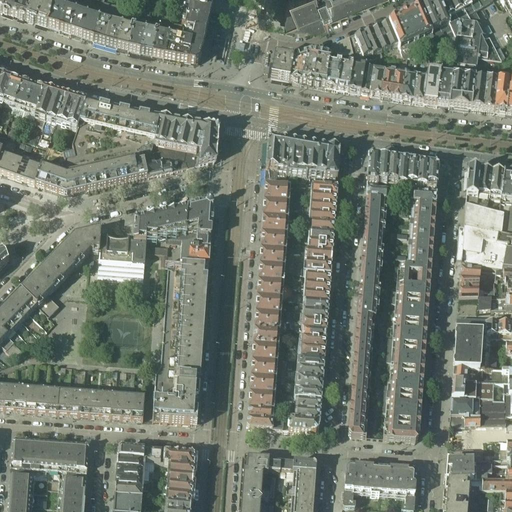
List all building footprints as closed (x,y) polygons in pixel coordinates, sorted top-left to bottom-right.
[(6,0),(1,16),(12,20),(19,0),(6,0)] [(19,0),(12,20),(24,24),(31,0),(19,0)] [(31,0),(24,24),(34,28),(43,0),(31,0)] [(46,32),(53,3),(54,0),(53,0),(48,0),(49,1),(45,0),(43,0),(34,28),(46,32)] [(54,0),(53,3),(46,32),(58,35),(66,4),(54,0)] [(79,0),(66,0),(66,4),(77,8),(79,0)] [(79,0),(77,8),(89,12),(91,2),(91,0),(79,0)] [(91,0),(91,2),(89,12),(101,16),(124,22),(124,19),(126,13),(127,7),(118,4),(117,9),(103,5),(104,0),(91,0)] [(289,30),(363,0),(285,0),(283,10),(285,15),(282,16),(280,23),(287,25),(289,30)] [(448,0),(439,0),(437,1),(446,20),(455,15),(448,0)] [(458,0),(448,0),(455,15),(463,11),(458,0)] [(468,0),(458,0),(463,11),(466,20),(470,18),(466,10),(471,7),(468,1),(469,1),(468,0)] [(493,4),(490,0),(468,0),(469,1),(468,1),(471,7),(475,15),(493,4)] [(511,0),(502,6),(504,9),(507,8),(509,12),(511,10),(511,0)] [(213,5),(190,1),(187,12),(210,16),(213,5)] [(446,20),(437,1),(420,9),(432,38),(440,56),(452,55),(455,54),(456,50),(456,45),(446,20)] [(77,8),(66,4),(58,35),(70,39),(77,8)] [(82,42),(89,12),(77,8),(70,39),(82,42)] [(182,21),(184,11),(176,9),(176,10),(169,9),(167,17),(174,18),(174,20),(182,21)] [(420,9),(405,17),(417,44),(432,38),(420,9)] [(207,27),(210,16),(187,12),(184,11),(182,21),(182,22),(207,27)] [(499,61),(490,44),(482,28),(475,15),(470,18),(466,20),(463,11),(455,15),(446,20),(456,45),(456,50),(455,54),(454,66),(453,75),(452,79),(475,82),(477,62),(499,65),(499,64),(503,62),(499,61)] [(101,16),(89,12),(82,42),(94,46),(101,16)] [(147,27),(149,18),(149,15),(138,12),(136,25),(128,56),(140,58),(147,27)] [(124,22),(101,16),(94,46),(117,53),(124,22)] [(405,17),(389,24),(398,47),(400,52),(417,44),(405,17)] [(136,25),(124,22),(117,53),(128,56),(136,25)] [(182,22),(181,25),(172,23),(171,29),(179,31),(181,33),(205,37),(207,27),(182,22)] [(388,25),(380,28),(390,51),(398,47),(389,24),(388,25)] [(159,30),(147,27),(140,58),(151,61),(159,30)] [(380,28),(372,32),(381,55),(390,51),(380,28)] [(198,67),(205,37),(181,33),(179,31),(171,29),(171,32),(163,63),(166,64),(169,64),(170,65),(194,69),(198,67)] [(161,30),(159,30),(151,61),(163,64),(163,63),(171,32),(161,30)] [(372,32),(363,35),(372,57),(375,65),(378,64),(375,58),(381,55),(372,32)] [(208,65),(206,82),(152,73),(146,115),(214,127),(214,125),(297,137),(298,134),(467,159),(472,125),(303,100),(303,96),(229,85),(232,70),(236,53),(228,51),(231,36),(216,33),(208,65)] [(363,35),(355,39),(363,60),(372,57),(363,35)] [(440,56),(432,38),(417,44),(400,52),(404,61),(407,61),(418,59),(429,58),(434,57),(440,56)] [(364,62),(363,60),(355,39),(349,41),(354,63),(353,65),(365,67),(366,66),(364,62)] [(349,41),(343,44),(342,63),(337,94),(348,96),(353,70),(353,65),(354,63),(349,41)] [(333,48),(325,92),(337,94),(342,63),(343,44),(333,48)] [(331,49),(320,53),(313,90),(325,92),(333,48),(331,49)] [(320,53),(307,58),(302,88),(313,90),(320,53)] [(307,58),(293,63),(289,86),(302,88),(307,58)] [(280,62),(274,61),(270,83),(289,86),(293,63),(292,63),(291,64),(283,62),(280,62)] [(369,62),(368,62),(364,62),(366,66),(365,67),(365,72),(364,72),(373,74),(374,72),(373,72),(374,68),(374,64),(370,65),(369,62)] [(436,110),(440,78),(441,71),(440,71),(440,65),(429,64),(427,76),(427,79),(423,108),(436,110)] [(365,67),(353,65),(353,70),(348,96),(360,98),(364,72),(365,72),(365,67)] [(441,71),(440,78),(436,110),(449,111),(452,79),(453,75),(443,73),(443,71),(441,71)] [(373,74),(364,72),(360,98),(370,100),(373,74)] [(374,72),(373,74),(370,100),(380,101),(384,73),(374,72)] [(384,72),(384,73),(380,101),(391,103),(395,74),(384,72)] [(405,75),(395,74),(391,103),(401,105),(405,75)] [(416,77),(405,75),(401,105),(413,106),(416,77)] [(423,108),(427,79),(416,77),(413,106),(423,108)] [(487,77),(486,83),(482,115),(493,116),(497,85),(498,78),(487,77)] [(0,106),(9,82),(0,78),(0,106)] [(475,82),(452,79),(449,111),(471,114),(475,82)] [(20,86),(9,82),(0,106),(0,107),(11,111),(20,86)] [(486,83),(475,82),(471,114),(482,115),(486,83)] [(509,86),(497,85),(493,116),(505,118),(509,86)] [(31,89),(20,86),(11,111),(22,115),(31,89)] [(42,93),(31,89),(22,115),(33,119),(42,93)] [(43,125),(53,97),(42,93),(33,119),(31,127),(41,130),(43,125)] [(64,100),(53,97),(43,125),(54,129),(64,100)] [(64,133),(74,104),(64,100),(54,129),(64,133)] [(76,131),(85,106),(74,104),(64,133),(74,136),(76,131)] [(152,162),(154,151),(160,123),(135,119),(119,115),(110,113),(95,109),(85,106),(76,131),(74,136),(79,138),(74,153),(75,159),(68,160),(47,152),(41,169),(34,189),(58,197),(65,200),(71,198),(147,181),(144,168),(143,160),(152,162)] [(171,125),(160,123),(154,151),(165,153),(171,125)] [(182,127),(171,125),(165,153),(175,155),(182,127)] [(191,129),(182,127),(175,155),(185,157),(191,129)] [(196,157),(202,131),(191,129),(185,157),(183,166),(185,172),(193,170),(195,160),(196,157)] [(15,140),(16,134),(17,133),(9,130),(7,137),(15,140)] [(216,150),(217,144),(217,137),(215,133),(202,131),(196,157),(195,160),(193,170),(198,169),(200,161),(201,158),(203,149),(216,150)] [(16,134),(15,140),(14,140),(26,144),(28,138),(16,134)] [(39,139),(30,136),(27,144),(37,147),(39,139)] [(280,145),(270,143),(267,146),(265,172),(263,189),(277,190),(278,175),(280,145)] [(289,147),(280,145),(278,175),(287,176),(289,147)] [(299,148),(289,147),(287,176),(287,178),(296,179),(299,148)] [(308,150),(299,148),(296,179),(306,180),(308,150)] [(216,163),(216,150),(203,149),(201,158),(200,161),(198,169),(213,166),(216,163)] [(318,152),(308,150),(306,180),(315,181),(318,152)] [(327,153),(318,152),(315,181),(325,181),(327,153)] [(336,155),(327,153),(325,181),(329,182),(328,191),(336,192),(338,158),(336,155)] [(0,177),(4,179),(11,159),(1,155),(0,158),(0,177)] [(14,182),(21,162),(11,159),(4,179),(14,182)] [(368,162),(365,194),(376,195),(379,161),(371,160),(368,162)] [(386,196),(389,163),(379,161),(376,195),(386,196)] [(24,186),(31,166),(21,162),(14,182),(24,186)] [(168,163),(167,167),(168,167),(171,176),(185,172),(183,166),(168,163)] [(396,188),(398,164),(389,163),(386,196),(387,196),(396,197),(396,196),(396,188)] [(160,164),(153,166),(156,179),(171,176),(168,167),(167,167),(161,168),(160,164)] [(406,196),(408,165),(398,164),(396,188),(396,196),(406,196)] [(416,199),(418,167),(408,165),(406,196),(413,196),(412,198),(416,199)] [(34,189),(41,169),(31,166),(24,186),(34,189)] [(156,179),(153,166),(144,168),(147,181),(156,179)] [(425,199),(427,168),(418,167),(416,199),(425,199)] [(435,169),(427,168),(425,199),(435,200),(437,172),(435,169)] [(479,175),(470,174),(467,176),(465,208),(477,211),(477,203),(479,175)] [(491,176),(479,175),(477,203),(477,211),(477,212),(489,214),(489,204),(491,176)] [(503,178),(491,176),(489,204),(501,206),(503,178)] [(511,178),(503,178),(501,206),(500,207),(511,208),(511,178)] [(287,191),(277,190),(263,189),(262,205),(286,207),(287,191)] [(335,201),(336,192),(328,191),(311,190),(310,199),(335,201)] [(386,207),(387,196),(386,196),(376,195),(365,194),(365,205),(383,206),(386,207)] [(434,210),(435,200),(425,199),(416,199),(412,198),(405,198),(405,207),(410,207),(410,208),(434,210)] [(334,210),(335,201),(310,199),(309,208),(310,208),(334,210)] [(301,213),(302,203),(294,203),(294,213),(301,213)] [(286,207),(262,205),(261,221),(285,223),(286,207)] [(382,221),(383,206),(365,205),(363,224),(384,225),(384,221),(382,221)] [(196,249),(198,229),(210,230),(212,210),(209,207),(137,224),(134,227),(133,245),(145,246),(145,243),(156,243),(156,242),(165,240),(165,247),(196,249)] [(334,210),(310,208),(309,216),(334,218),(334,210)] [(433,231),(434,210),(410,208),(410,211),(414,211),(412,227),(409,227),(408,229),(433,231)] [(489,214),(477,212),(477,211),(465,208),(460,268),(492,272),(493,263),(503,265),(505,253),(511,254),(511,248),(511,239),(502,238),(503,217),(500,215),(494,216),(489,214)] [(334,218),(309,216),(308,225),(309,225),(333,227),(334,218)] [(285,223),(261,221),(260,237),(286,239),(286,235),(284,235),(285,223)] [(380,244),(381,229),(384,230),(384,225),(363,224),(362,243),(380,244)] [(333,227),(309,225),(309,235),(332,236),(333,227)] [(209,250),(210,230),(198,229),(196,249),(209,250)] [(431,252),(433,231),(408,229),(408,232),(412,232),(410,248),(407,248),(407,250),(431,252)] [(100,233),(79,238),(74,239),(73,239),(72,240),(72,241),(71,242),(88,258),(90,256),(99,256),(100,243),(100,233)] [(332,236),(309,235),(308,244),(332,246),(332,236)] [(286,239),(260,237),(259,253),(282,254),(283,242),(286,242),(286,239)] [(47,299),(73,272),(88,258),(71,242),(70,243),(62,250),(62,251),(31,283),(47,299)] [(100,243),(99,256),(96,284),(142,288),(144,257),(145,249),(145,246),(133,245),(133,246),(128,245),(128,243),(127,243),(127,245),(124,245),(124,244),(123,244),(121,243),(119,243),(118,243),(116,242),(113,243),(111,243),(109,243),(109,244),(107,243),(107,242),(106,242),(106,244),(100,243)] [(380,246),(380,244),(362,243),(360,262),(381,264),(381,261),(381,259),(379,259),(380,246)] [(332,246),(308,244),(307,254),(331,256),(332,246)] [(388,246),(380,246),(379,259),(381,259),(381,261),(381,264),(386,264),(388,246)] [(167,251),(145,249),(144,257),(167,258),(167,251)] [(209,250),(196,249),(195,252),(182,251),(172,254),(171,270),(207,272),(209,250)] [(286,251),(285,276),(291,276),(291,278),(293,278),(293,282),(298,282),(298,278),(301,278),(302,265),(293,264),(293,256),(299,257),(300,250),(293,249),(293,252),(286,251)] [(430,274),(431,252),(407,250),(406,253),(410,253),(409,268),(405,268),(405,271),(430,274)] [(282,254),(259,253),(258,268),(281,270),(282,254)] [(330,268),(331,256),(307,254),(306,254),(305,266),(330,268)] [(377,282),(378,268),(381,268),(381,264),(360,262),(359,281),(377,282)] [(511,274),(511,262),(510,262),(509,266),(503,265),(493,263),(492,272),(511,274)] [(329,280),(330,268),(305,266),(305,277),(305,278),(329,280)] [(281,270),(258,268),(257,284),(280,286),(281,270)] [(207,272),(171,270),(167,269),(160,371),(155,379),(151,425),(196,429),(198,391),(196,391),(196,385),(199,386),(207,272)] [(480,273),(460,270),(459,282),(474,283),(479,283),(480,273)] [(412,282),(412,277),(417,278),(417,282),(416,284),(429,285),(430,274),(405,271),(397,271),(397,276),(400,276),(399,283),(412,284),(412,282)] [(511,276),(496,275),(496,283),(496,286),(498,286),(498,284),(511,285),(511,276)] [(328,288),(329,280),(305,278),(305,277),(304,286),(328,288)] [(378,304),(378,300),(378,297),(376,297),(377,282),(359,281),(356,319),(374,321),(375,306),(378,307),(378,304)] [(474,283),(459,282),(458,292),(478,293),(479,283),(474,283)] [(47,299),(31,283),(29,285),(20,292),(21,293),(20,294),(36,310),(47,322),(58,310),(47,299)] [(411,290),(411,286),(412,284),(399,283),(399,289),(396,289),(396,295),(428,297),(429,285),(416,284),(416,287),(416,291),(411,290)] [(280,286),(257,284),(255,300),(279,302),(280,286)] [(498,286),(496,286),(492,287),(493,301),(506,301),(506,294),(511,293),(511,285),(498,284),(498,286)] [(328,297),(328,288),(304,286),(304,295),(328,297)] [(478,293),(458,292),(458,303),(477,303),(478,293)] [(20,294),(12,302),(29,318),(36,310),(20,294)] [(395,301),(396,295),(390,294),(390,306),(397,307),(398,301),(395,301)] [(327,307),(328,297),(304,295),(303,305),(327,307)] [(410,306),(411,301),(415,301),(415,306),(415,308),(427,309),(428,297),(396,295),(395,301),(398,301),(397,307),(410,308),(410,306)] [(279,302),(255,300),(254,316),(278,318),(279,302)] [(12,302),(5,309),(21,325),(29,318),(12,302)] [(491,303),(478,303),(477,316),(489,315),(490,315),(491,303)] [(326,316),(327,307),(303,305),(302,314),(326,316)] [(409,314),(410,309),(410,308),(397,307),(397,313),(394,313),(394,318),(426,320),(427,309),(415,308),(414,310),(414,315),(409,314)] [(5,309),(0,314),(0,319),(14,333),(21,325),(5,309)] [(326,316),(302,314),(302,324),(326,326),(326,316)] [(278,318),(254,316),(253,332),(276,333),(278,318)] [(408,329),(409,324),(413,324),(413,329),(413,331),(425,332),(426,320),(394,318),(393,324),(396,324),(395,330),(408,331),(408,329)] [(0,349),(17,366),(25,358),(7,340),(14,333),(0,319),(0,349)] [(373,332),(372,330),(371,330),(371,326),(371,324),(371,321),(374,321),(356,319),(354,343),(370,344),(370,336),(371,336),(373,334),(373,332)] [(325,335),(326,326),(302,324),(301,324),(300,333),(325,335)] [(478,325),(456,324),(455,336),(478,336),(478,325)] [(485,325),(485,337),(490,337),(490,342),(498,343),(498,325),(485,325)] [(498,325),(498,343),(511,343),(511,337),(511,326),(498,325)] [(408,337),(408,333),(408,331),(395,330),(395,336),(392,336),(392,341),(425,344),(425,332),(413,331),(413,333),(412,338),(408,337)] [(276,333),(253,332),(252,348),(275,349),(276,333)] [(324,345),(325,335),(300,333),(300,334),(289,333),(289,343),(298,344),(298,342),(324,345)] [(490,342),(490,337),(485,337),(478,336),(455,336),(454,354),(489,356),(490,342)] [(393,359),(394,353),(394,348),(392,347),(392,342),(387,341),(385,365),(390,365),(390,364),(391,359),(393,359)] [(406,352),(407,347),(411,348),(411,352),(411,354),(424,355),(425,344),(392,341),(392,342),(392,347),(394,348),(394,353),(406,354),(406,352)] [(323,364),(324,345),(298,342),(298,344),(296,362),(323,364)] [(371,358),(371,355),(370,354),(369,354),(370,344),(354,343),(353,367),(368,368),(368,359),(369,359),(371,358)] [(275,349),(252,348),(251,364),(274,366),(275,349)] [(406,361),(406,356),(406,354),(394,353),(393,359),(391,359),(390,364),(423,367),(424,355),(411,354),(411,357),(410,361),(406,361)] [(488,361),(489,356),(454,354),(453,363),(496,365),(496,361),(488,361)] [(323,364),(296,362),(296,367),(299,367),(299,372),(322,374),(323,364)] [(284,388),(286,364),(279,363),(277,387),(284,388)] [(495,374),(496,365),(453,363),(453,372),(481,373),(481,383),(490,383),(491,374),(495,374)] [(274,366),(251,364),(249,380),(273,382),(274,366)] [(405,376),(405,371),(409,372),(409,376),(409,378),(422,379),(423,367),(390,364),(390,365),(390,371),(392,371),(392,376),(404,377),(405,376)] [(369,382),(369,379),(368,377),(367,377),(368,368),(353,367),(351,391),(366,392),(367,383),(369,382)] [(322,374),(299,372),(296,372),(295,377),(298,377),(298,382),(321,384),(322,374)] [(481,383),(481,373),(453,372),(452,385),(480,386),(500,387),(503,387),(507,387),(507,386),(501,385),(502,379),(503,380),(503,374),(497,374),(495,374),(491,374),(490,383),(481,383)] [(511,374),(510,375),(503,374),(503,380),(502,379),(501,385),(507,386),(507,387),(511,387),(511,374)] [(404,384),(404,380),(404,377),(392,376),(391,383),(389,383),(388,388),(390,388),(421,390),(422,379),(409,378),(408,380),(408,385),(404,384)] [(273,382),(249,380),(248,396),(272,398),(273,382)] [(321,384),(298,382),(295,382),(294,394),(321,396),(321,384)] [(480,403),(480,386),(452,385),(450,402),(480,403)] [(511,398),(511,387),(507,387),(503,387),(503,398),(511,398)] [(388,412),(389,405),(385,405),(385,401),(385,398),(389,398),(390,389),(383,388),(382,412),(388,412)] [(402,401),(403,395),(407,395),(407,401),(407,403),(420,404),(421,390),(390,388),(390,389),(389,398),(385,398),(385,401),(402,402),(402,401)] [(69,419),(71,391),(59,390),(59,396),(58,396),(57,418),(69,419)] [(10,392),(0,391),(0,414),(8,415),(10,392)] [(81,420),(83,398),(79,397),(80,391),(71,391),(69,419),(81,420)] [(367,406),(367,402),(366,401),(365,401),(366,392),(351,391),(349,415),(364,416),(364,412),(365,407),(366,407),(367,406)] [(22,393),(10,392),(8,415),(20,416),(22,393)] [(96,421),(98,393),(91,392),(90,398),(89,398),(87,421),(96,421)] [(34,394),(22,393),(20,416),(32,417),(34,394)] [(105,422),(108,394),(98,393),(96,421),(105,422)] [(44,417),(46,395),(40,394),(38,417),(44,417)] [(117,423),(119,400),(111,400),(111,394),(108,394),(105,422),(117,423)] [(321,396),(294,394),(294,398),(297,398),(296,403),(320,405),(321,396)] [(58,396),(46,395),(44,417),(57,418),(58,396)] [(272,398),(248,396),(247,412),(270,414),(272,398)] [(511,398),(503,398),(503,405),(492,405),(492,403),(480,403),(450,402),(448,430),(471,430),(505,430),(506,426),(511,426),(511,398)] [(131,401),(119,400),(117,423),(130,424),(131,401)] [(144,402),(131,401),(130,424),(142,425),(144,402)] [(402,411),(402,405),(402,402),(385,401),(385,405),(389,405),(388,412),(388,415),(419,417),(420,404),(407,403),(406,405),(406,411),(402,411)] [(320,405),(296,403),(295,403),(294,413),(319,415),(320,405)] [(270,414),(247,412),(246,421),(270,423),(270,414)] [(319,415),(294,413),(294,423),(318,424),(319,415)] [(365,430),(365,427),(365,426),(364,425),(363,425),(364,416),(349,415),(347,437),(350,440),(362,441),(363,430),(365,430)] [(400,427),(401,422),(405,423),(405,428),(405,430),(418,431),(419,417),(388,415),(387,425),(383,424),(383,429),(387,429),(387,428),(400,429),(400,427)] [(276,423),(270,423),(246,421),(246,430),(248,433),(275,435),(276,423)] [(318,424),(294,423),(288,422),(288,424),(282,424),(282,435),(315,438),(318,435),(318,424)] [(400,431),(400,429),(387,428),(387,429),(383,429),(383,430),(386,430),(386,438),(382,438),(382,443),(414,445),(417,443),(418,431),(405,430),(404,432),(404,435),(400,435),(400,431)] [(22,446),(15,445),(12,448),(10,469),(20,470),(22,446)] [(22,446),(20,470),(20,472),(29,472),(31,446),(22,446)] [(40,447),(31,446),(29,472),(30,473),(39,473),(40,447)] [(50,448),(40,447),(39,473),(48,474),(50,448)] [(59,448),(50,448),(48,474),(57,474),(59,448)] [(68,449),(59,448),(57,474),(66,475),(68,449)] [(77,450),(68,449),(66,475),(75,476),(77,450)] [(85,450),(77,450),(75,476),(86,477),(88,453),(85,450)] [(144,455),(120,453),(117,456),(117,464),(143,466),(144,455)] [(511,462),(511,453),(505,454),(499,454),(499,463),(505,463),(508,463),(511,462)] [(163,469),(164,456),(144,455),(143,466),(145,466),(145,467),(144,475),(152,476),(153,474),(153,468),(163,469)] [(183,458),(164,456),(163,469),(166,469),(168,469),(181,470),(183,458)] [(191,458),(183,458),(181,470),(192,471),(193,461),(191,458)] [(268,464),(243,462),(242,475),(262,476),(267,477),(267,474),(268,464)] [(491,476),(490,468),(472,468),(472,463),(446,463),(445,469),(444,484),(468,483),(471,483),(471,487),(478,487),(478,483),(481,483),(486,483),(486,477),(491,476)] [(144,475),(145,467),(145,466),(143,466),(117,464),(116,473),(144,475)] [(280,465),(268,464),(267,474),(268,474),(268,475),(279,476),(279,474),(280,465)] [(312,468),(280,465),(279,474),(290,475),(292,476),(314,477),(315,477),(315,471),(312,468)] [(20,470),(10,469),(9,481),(29,483),(29,482),(30,473),(29,472),(20,472),(20,470)] [(192,471),(181,470),(168,469),(167,472),(167,478),(192,480),(192,471)] [(378,497),(380,473),(348,470),(345,473),(343,494),(352,494),(352,495),(370,496),(370,499),(378,500),(378,497)] [(144,475),(116,473),(115,482),(140,483),(140,479),(144,479),(144,475)] [(413,499),(415,478),(412,475),(380,473),(378,497),(396,498),(395,503),(401,503),(404,503),(404,498),(413,499)] [(86,477),(75,476),(66,475),(65,485),(85,487),(86,477)] [(262,476),(242,475),(241,488),(261,489),(262,476)] [(311,511),(313,500),(314,477),(292,476),(292,485),(286,485),(285,498),(291,498),(289,511),(311,511)] [(191,490),(192,480),(167,478),(167,484),(165,484),(164,488),(191,490)] [(29,483),(9,481),(7,508),(31,510),(34,482),(29,482),(29,483)] [(140,483),(115,482),(115,490),(139,492),(140,487),(143,487),(143,484),(140,483)] [(466,511),(468,483),(444,484),(444,486),(443,494),(446,494),(445,508),(442,508),(441,511),(466,511)] [(511,494),(511,483),(506,484),(486,483),(481,483),(481,494),(485,494),(492,495),(500,495),(504,495),(504,494),(511,494)] [(85,487),(65,485),(59,484),(58,494),(84,496),(85,487)] [(190,498),(191,490),(164,488),(164,491),(166,491),(166,496),(190,498)] [(261,489),(241,488),(240,502),(260,503),(261,489)] [(139,492),(115,490),(114,500),(139,502),(139,496),(142,497),(143,492),(139,492)] [(84,505),(84,496),(58,494),(58,503),(84,505)] [(352,494),(343,494),(342,511),(354,511),(354,506),(351,506),(352,495),(352,494)] [(511,504),(511,494),(504,494),(504,495),(500,495),(499,503),(511,504)] [(190,498),(166,496),(165,506),(190,507),(190,498)] [(404,503),(401,503),(400,511),(412,511),(413,499),(404,498),(404,503)] [(140,511),(141,506),(151,507),(151,503),(139,502),(114,500),(113,511),(140,511)] [(259,511),(260,503),(240,502),(239,511),(259,511)] [(83,511),(84,505),(58,503),(56,511),(83,511)] [(511,511),(511,504),(499,503),(499,509),(503,509),(502,511),(511,511)]
